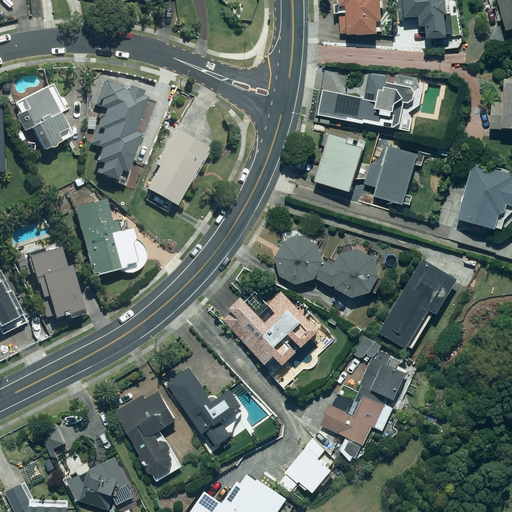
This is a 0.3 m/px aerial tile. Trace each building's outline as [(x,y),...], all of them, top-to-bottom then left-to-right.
[(333,0),(333,15),(346,14),(346,37),(376,36),(376,33),(380,33),(378,0),(333,0)] [(448,17),(447,2),(443,2),(442,0),(397,0),(399,20),(418,18),(418,29),(426,29),(427,40),(445,39),(445,34),(452,34),(451,16),(448,17)] [(511,30),(511,0),(497,0),(506,32),(511,30)] [(386,78),(366,75),(363,99),(345,97),(347,84),(345,84),(346,74),(326,71),(319,117),(409,132),(412,116),(408,115),(419,105),(422,87),(416,79),(387,75),(386,78)] [(504,104),(492,104),(492,130),(511,130),(511,79),(505,79),(504,104)] [(103,160),(99,170),(116,177),(120,166),(128,169),(142,132),(133,129),(147,93),(142,92),(144,88),(129,83),(127,88),(105,80),(97,101),(101,103),(92,127),(95,128),(90,140),(102,145),(97,158),(103,160)] [(51,84),(14,104),(20,114),(15,116),(23,132),(29,129),(41,152),(72,135),(66,123),(62,125),(57,115),(70,108),(63,96),(58,99),(51,84)] [(205,151),(172,131),(153,163),(156,165),(143,191),(159,200),(155,206),(168,213),(205,151)] [(375,189),(373,198),(408,208),(411,197),(405,195),(414,166),(421,168),(426,152),(413,148),(411,154),(397,150),(398,147),(390,144),(392,137),(382,134),(367,187),(375,189)] [(314,183),(349,195),(363,151),(344,145),(345,142),(325,135),(321,146),(326,147),(314,183)] [(511,176),(472,164),(457,219),(494,230),(497,221),(502,222),(511,211),(511,176)] [(135,240),(134,240),(131,229),(117,232),(114,222),(109,224),(103,200),(73,209),(86,255),(82,256),(89,278),(117,270),(118,271),(120,272),(122,273),(123,273),(125,274),(127,274),(128,274),(130,274),(132,274),(134,273),(135,272),(137,272),(138,271),(140,270),(141,268),(142,267),(143,266),(144,264),(144,262),(145,261),(145,259),(146,257),(146,256),(145,254),(145,252),(145,250),(144,249),(143,247),(142,246),(141,244),(140,243),(138,242),(137,241),(135,240)] [(378,278),(372,260),(356,251),(338,256),(332,267),(323,263),(317,246),(299,237),(285,241),(276,259),(280,277),(296,286),(315,279),(352,300),(370,295),(378,278)] [(63,269),(57,249),(25,258),(32,280),(34,279),(46,321),(69,315),(71,318),(82,315),(67,267),(63,269)] [(456,281),(421,261),(379,335),(404,350),(406,347),(411,350),(431,314),(436,317),(456,281)] [(0,331),(1,334),(26,322),(0,270),(0,331)] [(300,298),(293,304),(281,292),(268,304),(257,292),(245,302),(242,299),(229,311),(234,316),(226,324),(263,364),(276,351),(283,359),(323,323),(300,298)] [(394,401),(404,377),(413,381),(420,366),(392,354),(391,357),(380,351),(375,360),(372,359),(365,373),(360,370),(353,384),(359,387),(352,401),(338,393),(321,426),(345,438),(339,451),(350,463),(353,458),(355,460),(372,427),(382,432),(392,408),(386,406),(389,399),(394,401)] [(172,382),(167,386),(201,435),(204,433),(215,449),(229,439),(219,425),(242,409),(230,392),(218,400),(209,387),(203,391),(192,374),(203,366),(195,355),(167,374),(172,382)] [(181,468),(160,432),(176,423),(158,392),(144,400),(142,395),(111,413),(149,477),(152,476),(156,483),(181,468)] [(113,445),(105,431),(97,435),(105,450),(113,445)] [(325,450),(313,439),(285,474),(287,475),(279,485),(290,493),(297,484),(312,496),(331,472),(317,461),(325,450)] [(129,485),(115,458),(97,463),(94,473),(89,472),(79,502),(108,511),(114,493),(129,485)] [(240,485),(237,482),(222,504),(205,492),(191,511),(277,511),(286,500),(257,480),(255,482),(246,476),(240,485)] [(67,511),(68,501),(33,499),(25,484),(6,493),(15,511),(67,511)]
